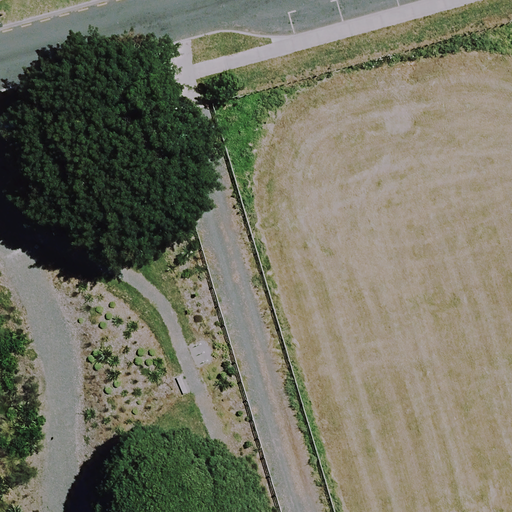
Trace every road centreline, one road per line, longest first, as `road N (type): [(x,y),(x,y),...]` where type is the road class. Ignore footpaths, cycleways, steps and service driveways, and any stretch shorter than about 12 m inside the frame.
road 1 (track): [(62,511),(61,383),(52,340),(0,220)]
road 2 (unclassified): [(0,58),(211,0)]
